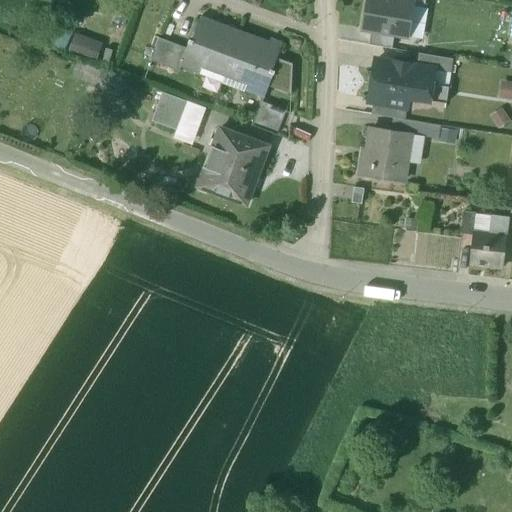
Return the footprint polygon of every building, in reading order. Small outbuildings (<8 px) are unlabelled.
[(391,0),(387,0),(367,0),(363,31),(372,32),(393,35),(409,37),(414,5),(414,4),(391,0)] [(201,17),(192,42),(190,41),(189,44),(187,49),(180,67),(181,68),(200,74),(204,62),(227,71),(241,32),(201,17)] [(281,47),(241,32),(227,71),(249,79),(245,92),(264,99),(269,87),(273,75),(275,72),(272,72),(277,59),(281,47)] [(393,35),(372,32),(370,45),(391,47),(393,35)] [(187,49),(159,39),(151,61),(180,72),(181,68),(180,67),(187,49)] [(293,65),(277,59),(272,72),(275,72),(273,75),(269,87),(291,96),(293,65)] [(434,69),(377,60),(369,103),(373,104),(396,107),(406,109),(408,99),(435,103),(438,83),(432,82),(434,69)] [(187,102),(162,93),(152,122),(176,131),(187,102)] [(286,111),(262,102),(252,126),(277,136),(286,111)] [(396,107),(373,104),(371,115),(393,119),(394,119),(396,107)] [(394,119),(393,119),(392,132),(410,134),(410,136),(428,139),(428,138),(429,125),(394,119)] [(440,127),(430,125),(429,125),(428,138),(437,140),(440,127)] [(268,147),(220,129),(204,170),(212,173),(206,190),(246,206),(268,147)] [(392,132),(372,129),(368,158),(361,158),(358,176),(402,183),(410,136),(410,134),(392,132)] [(364,189),(354,188),(352,203),(362,205),(364,189)] [(476,214),(463,213),(461,235),(473,236),(473,234),(474,234),(476,214)] [(474,234),(473,234),(473,236),(469,264),(503,268),(509,218),(492,216),(490,236),(474,234)]
